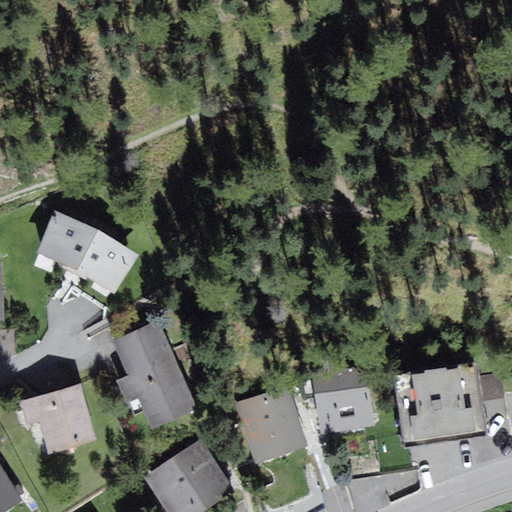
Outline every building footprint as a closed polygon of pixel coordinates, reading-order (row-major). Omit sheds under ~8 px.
[(99,231),(59,213),(40,254),(80,272),(117,294),(140,255),(103,233),(99,231)] [(200,403),(160,316),(113,337),(128,371),(115,377),(126,400),(140,393),(154,424),(200,403)] [(368,362),(313,370),(322,430),(376,423),(368,362)] [(479,365),(400,376),(409,445),(489,434),(479,365)] [(287,385),(237,401),(258,465),(307,449),(287,385)] [(36,427),(45,424),(54,453),(99,440),(83,386),(28,401),(36,427)] [(203,442),(148,479),(169,511),(200,511),(235,489),(203,442)] [(0,511),(3,511),(24,499),(0,462),(0,511)]
